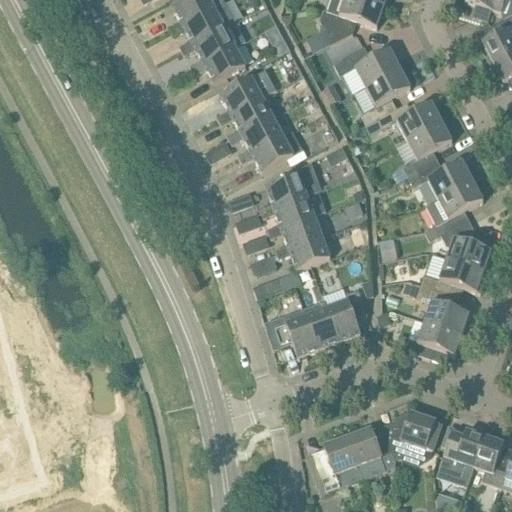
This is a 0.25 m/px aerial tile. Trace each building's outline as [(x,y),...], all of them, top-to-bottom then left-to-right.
[(220,0),(190,0),(172,10),(180,26),(183,30),(214,13),(225,8),(220,0)] [(377,33),(384,12),(347,0),(332,0),(327,16),(325,15),(321,26),(332,49),(353,38),(357,27),(377,33)] [(347,0),(384,12),(388,0),(347,0)] [(511,0),(466,0),(468,0),(466,7),(476,11),(473,21),(489,26),(492,16),(502,20),(504,24),(511,19),(511,0)] [(225,33),(225,32),(214,13),(183,30),(180,26),(169,32),(174,41),(185,35),(190,45),(193,50),(225,33)] [(511,19),(504,24),(499,26),(505,36),(483,47),(486,53),(483,55),(490,69),(511,57),(511,19)] [(204,69),(235,52),(246,47),(235,27),(225,32),(225,33),(193,50),(190,45),(179,51),(184,60),(196,54),(201,64),(204,69)] [(285,45),(273,51),(278,60),(290,54),(285,45)] [(366,92),(400,74),(390,55),(371,64),(365,51),(343,63),(344,65),(335,70),(341,81),(356,73),(366,92)] [(214,89),(232,80),(246,72),(235,52),(204,69),(201,64),(190,70),(195,80),(206,74),(214,89)] [(511,57),(490,69),(497,83),(501,81),(504,87),(511,83),(511,57)] [(366,92),(353,99),(363,118),(362,119),(367,129),(388,118),(397,113),(392,104),(411,94),(400,74),(366,92)] [(262,103),(262,102),(252,83),(237,90),(220,100),(228,115),(217,121),(222,130),(233,124),(231,120),(262,103)] [(273,122),(262,103),(231,120),(233,124),(239,134),(227,140),(232,150),(244,144),(241,139),(273,122)] [(413,118),(408,108),(397,113),(388,118),(378,124),(383,134),(397,126),(408,146),(442,128),(432,108),(413,118)] [(252,158),(283,141),(273,122),(241,139),(244,144),(249,154),(238,160),(243,169),(254,163),(252,158)] [(409,183),(439,167),(434,157),(452,147),(442,128),(408,146),(418,165),(403,173),(409,183)] [(332,133),(323,138),(329,149),(339,144),(332,133)] [(294,161),(283,141),(252,158),(254,163),(262,178),(280,169),(294,161)] [(342,151),(333,156),(340,167),(348,163),(342,151)] [(439,205),(473,187),(463,167),(444,177),(439,167),(409,183),(414,193),(428,186),(439,205)] [(293,182),(266,192),(272,209),(274,214),(308,201),(322,195),(312,168),(292,179),(293,182)] [(440,242),(441,241),(470,226),(465,216),(483,206),(473,187),(439,205),(427,211),(436,230),(434,232),(440,242)] [(246,197),(226,204),(239,239),(260,232),(246,197)] [(282,234),(315,222),(308,201),(274,214),(272,209),(260,213),(263,223),(276,219),(279,229),(282,234)] [(289,255),(323,242),(315,222),(282,234),(279,229),(267,234),(271,244),(283,239),(287,250),(289,255)] [(470,226),(441,241),(447,251),(451,253),(447,264),(484,277),(492,256),(472,249),(476,238),(470,226)] [(430,247),(440,242),(434,232),(425,237),(430,247)] [(302,274),(312,271),(331,264),(323,242),(289,255),(287,250),(275,255),(279,264),(291,260),(297,276),(302,274)] [(393,243),(379,246),(381,255),(395,252),(393,243)] [(484,277),(447,264),(440,285),(425,279),(421,290),(453,302),(454,302),(457,291),(477,298),(477,297),(481,299),(488,279),(484,277)] [(297,276),(255,291),(254,291),(258,304),(302,289),(297,276)] [(362,288),(367,302),(367,303),(374,300),(373,284),(362,288)] [(450,312),(453,302),(421,290),(417,301),(433,306),(425,327),(462,340),(469,319),(450,312)] [(368,321),(361,303),(358,295),(346,300),(348,306),(328,314),(340,348),(361,340),(356,326),(368,321)] [(325,307),(304,314),(307,321),(319,355),(340,348),(328,314),(325,307)] [(319,355),(307,321),(304,314),(264,329),(273,356),(293,349),(298,363),(319,355)] [(377,322),(381,333),(392,329),(387,318),(377,322)] [(455,361),(462,340),(425,327),(418,347),(412,345),(408,356),(430,364),(434,354),(455,361)] [(443,431),(435,428),(436,427),(412,418),(411,419),(408,418),(392,423),(394,427),(383,431),(387,441),(395,466),(396,473),(396,465),(403,463),(405,466),(409,469),(413,470),(418,470),(422,469),(426,467),(429,464),(431,460),(432,456),(434,457),(443,431)] [(359,486),(396,473),(395,466),(387,441),(383,431),(372,435),(371,434),(348,443),(358,471),(359,486)] [(459,456),(447,452),(436,482),(467,493),(485,442),(466,435),(459,456)] [(22,441),(0,447),(0,450),(9,484),(32,477),(30,468),(33,468),(28,452),(25,452),(22,441)] [(502,492),(509,474),(497,470),(504,448),(485,442),(475,472),(486,476),(483,486),(502,492)] [(340,493),(359,486),(358,471),(348,443),(324,451),(326,455),(307,462),(321,500),(340,493)] [(0,450),(0,486),(9,484),(0,450)] [(511,474),(509,474),(502,492),(511,495),(511,474)] [(465,503),(464,492),(437,493),(437,504),(465,503)]
